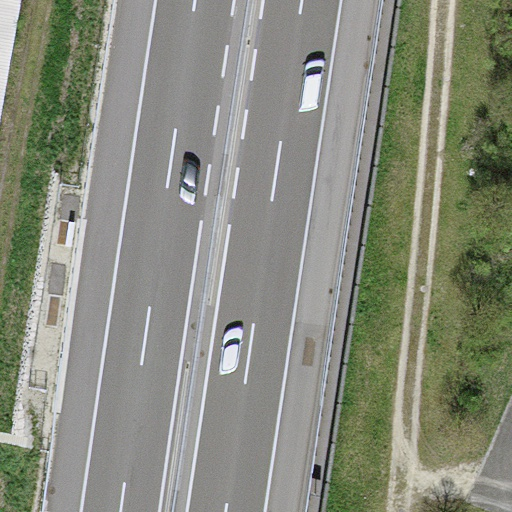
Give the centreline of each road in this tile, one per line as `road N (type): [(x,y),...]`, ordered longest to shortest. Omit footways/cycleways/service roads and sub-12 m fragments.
road 1 (motorway): [(225,511),(302,0)]
road 2 (motorway): [(195,0),(120,511)]
road 3 (track): [(397,511),(443,0)]
road 4 (track): [(0,275),(46,0)]
